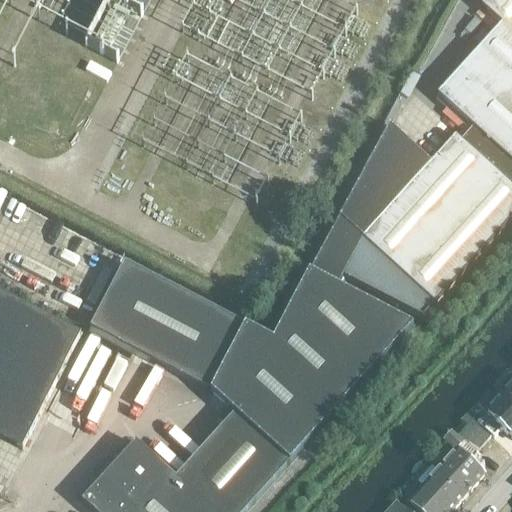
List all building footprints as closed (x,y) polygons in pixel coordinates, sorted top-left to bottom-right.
[(390,131),(319,262),(345,275),(426,318),(436,306),(511,222),(511,0),(491,0),(483,10),(482,11),(502,30),(438,100),(474,133),(461,147),(456,142),(432,169),(390,131)] [(91,511),(248,511),(414,330),(338,288),(345,275),(319,262),(275,344),(127,265),(92,330),(212,395),(236,416),(176,481),(137,445),(83,504),(91,511)] [(0,441),(22,453),(81,338),(0,295),(0,441)] [(511,388),(502,399),(511,407),(511,388)] [(511,407),(502,399),(478,425),(495,441),(503,432),(511,439),(511,407)] [(474,423),(459,440),(477,456),(492,439),(474,423)] [(468,496),(483,479),(455,454),(439,471),(468,496)] [(449,511),(453,511),(468,496),(439,471),(424,488),(449,511)] [(449,511),(424,488),(408,506),(414,511),(449,511)]
